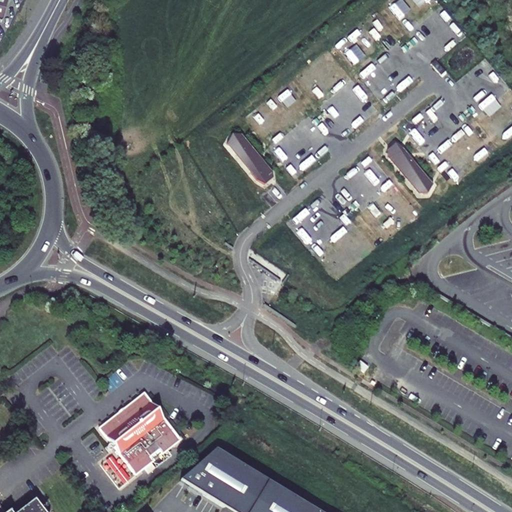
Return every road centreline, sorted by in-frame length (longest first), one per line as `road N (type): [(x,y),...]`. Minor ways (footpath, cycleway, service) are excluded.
road 1 (primary): [(483,511),(166,319)]
road 2 (primary): [(12,280),(78,277),(166,319)]
road 3 (primary): [(166,319),(75,255),(53,220)]
road 4 (primary): [(34,141),(28,86),(58,4)]
